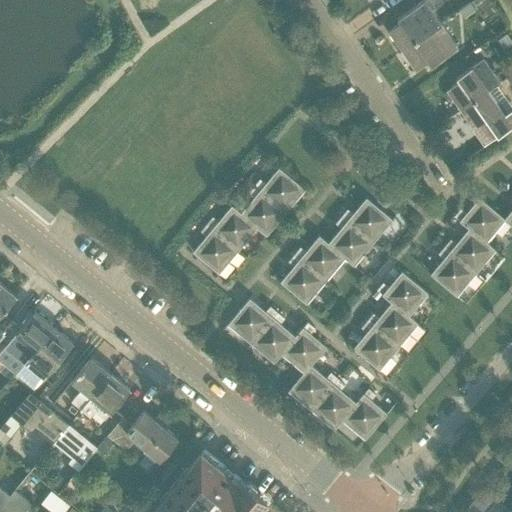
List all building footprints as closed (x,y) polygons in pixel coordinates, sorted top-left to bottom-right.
[(441,23),(431,9),(443,0),(422,0),(397,18),(400,23),(387,32),(401,51),(441,23)] [(475,10),(470,2),(459,10),(464,18),(475,10)] [(457,46),(441,23),(401,51),(415,70),(428,61),(431,65),(445,55),(445,54),(457,46)] [(459,81),(446,90),(460,110),(488,90),(496,84),(497,85),(500,83),(482,58),(471,66),(456,77),(459,81)] [(511,62),(501,70),(506,77),(511,73),(511,62)] [(488,90),(460,110),(474,129),(473,130),(484,145),(511,126),(511,105),(497,85),(496,84),(488,90)] [(305,188),(279,167),(265,183),(260,179),(254,185),(285,211),(305,188)] [(285,211),(254,185),(247,193),(253,198),(241,212),(261,230),(266,235),(285,211)] [(347,209),(342,216),(373,242),(392,219),(366,196),(352,213),(347,209)] [(460,208),(454,216),(468,228),(487,242),(504,221),(504,220),(478,198),(466,213),(460,208)] [(261,230),(241,212),(231,205),(218,221),(213,217),(207,224),(242,253),(261,230)] [(335,224),(340,228),(328,242),(345,257),(354,265),(373,242),(342,216),(335,224)] [(242,253),(207,224),(200,231),(205,236),(193,251),(223,276),(242,253)] [(450,239),(444,247),(450,251),(476,273),(494,250),(486,243),(487,242),(468,228),(456,244),(450,239)] [(300,247),(294,254),(326,280),(345,257),(328,242),(319,235),(305,251),(300,247)] [(444,258),(431,274),(457,296),(476,273),(450,251),(444,247),(439,253),(444,258)] [(293,266),(280,281),(307,303),(326,280),(294,254),(288,262),(293,266)] [(383,294),(392,302),(410,317),(430,293),(403,271),(390,287),(384,282),(378,290),(383,294)] [(0,313),(15,295),(0,282),(0,313)] [(227,324),(250,343),(277,311),(270,306),(266,311),(249,297),(227,324)] [(418,324),(410,317),(392,302),(379,318),(373,313),(368,320),(400,346),(418,324)] [(14,334),(4,347),(14,355),(23,362),(53,326),(34,310),(15,333),(14,334)] [(250,343),(273,362),(281,353),(295,335),(281,323),(285,318),(277,311),(250,343)] [(367,332),(355,347),(381,369),(400,346),(368,320),(361,328),(367,332)] [(295,335),(281,353),(303,372),(310,365),(327,345),(311,332),(314,328),(315,328),(308,322),(307,323),(304,326),(303,326),(295,335)] [(73,342),(53,326),(23,362),(43,378),(54,365),(73,342)] [(71,401),(80,409),(110,373),(91,357),(72,380),(82,388),(71,401)] [(288,390),(311,410),(338,378),(331,372),(326,378),(310,365),(303,372),(288,390)] [(105,418),(111,411),(129,389),(110,373),(80,409),(90,417),(96,411),(105,418)] [(335,429),(342,420),(355,402),(341,390),(345,384),(338,378),(311,410),(335,429)] [(388,413),(371,399),(376,394),(369,388),(364,393),(363,393),(355,402),(342,420),(366,439),(388,413)] [(27,396),(12,415),(21,423),(37,404),(27,396)] [(37,404),(21,423),(31,431),(35,427),(54,442),(69,424),(40,400),(37,404)] [(107,434),(97,448),(104,454),(113,444),(111,442),(113,439),(125,449),(134,438),(159,458),(176,437),(163,426),(165,425),(161,415),(153,418),(142,409),(131,423),(122,416),(107,434)] [(11,415),(0,429),(10,437),(21,423),(12,415),(11,415)] [(97,447),(69,424),(54,442),(73,457),(69,462),(78,470),(97,447)] [(151,511),(267,511),(263,508),(268,502),(253,490),(251,493),(201,452),(151,511)] [(0,509),(11,496),(10,495),(0,487),(0,509)] [(15,489),(10,495),(11,496),(0,509),(0,511),(24,511),(32,503),(15,489)]
